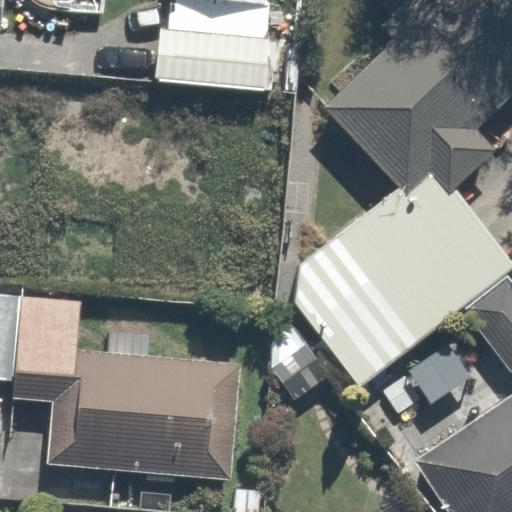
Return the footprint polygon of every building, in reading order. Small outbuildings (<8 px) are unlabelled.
[(256,83),(264,0),(147,0),(140,71),(256,83)] [(511,0),(431,0),(306,92),(381,194),(430,158),(511,97),(511,0)] [(152,123),(145,187),(238,198),(245,134),(152,123)] [(484,366),(511,345),(511,297),(498,279),(511,269),(430,158),(381,194),(257,284),(346,405),(455,326),(484,366)] [(0,388),(36,391),(31,464),(221,477),(229,362),(74,351),(78,290),(0,284),(0,388)] [(511,511),(511,382),(386,474),(413,511),(511,511)]
